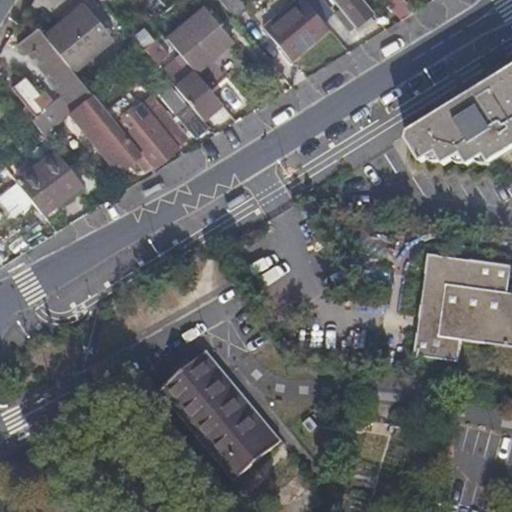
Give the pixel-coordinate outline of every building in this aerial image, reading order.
[(222,0),(220,2),(237,22),(249,12),(239,0),(222,0)] [(290,61),(328,29),(303,0),(298,0),(263,29),(290,61)] [(353,26),(372,11),(364,2),(362,0),(332,0),(339,8),(350,22),(353,26)] [(386,0),(401,20),(405,18),(414,12),(404,0),(386,0)] [(83,3),(78,7),(84,14),(109,43),(113,40),(83,3)] [(78,7),(43,34),(49,42),(84,14),(78,7)] [(334,12),(345,26),(350,22),(339,8),(334,12)] [(194,20),(222,54),(235,44),(207,10),(194,20)] [(73,71),(109,43),(84,14),(49,42),(73,71)] [(213,62),(222,54),(194,20),(169,41),(194,71),(198,75),(212,92),(227,78),(225,75),(224,74),(213,62)] [(348,30),(353,26),(350,22),(345,26),(348,30)] [(22,44),(76,110),(94,97),(85,86),(73,71),(49,42),(43,34),(39,30),(22,44)] [(145,50),(158,64),(170,55),(157,41),(145,50)] [(7,55),(0,60),(0,70),(12,62),(7,55)] [(511,69),(428,121),(458,158),(463,155),(471,166),(478,162),(479,163),(487,157),(492,163),(511,151),(511,69)] [(176,87),(203,119),(222,103),(212,92),(198,75),(194,71),(176,87)] [(24,78),(12,87),(36,116),(42,112),(33,101),(39,96),(24,78)] [(156,89),(176,114),(188,104),(167,80),(156,89)] [(126,167),(142,156),(115,122),(94,97),(76,110),(70,114),(92,143),(102,136),(126,167)] [(142,156),(151,167),(178,146),(166,132),(176,123),(161,106),(157,109),(151,114),(144,106),(140,101),(115,122),(142,156)] [(151,114),(157,109),(150,101),(144,106),(151,114)] [(44,216),(47,220),(60,210),(57,206),(59,205),(55,199),(67,190),(71,195),(83,187),(71,172),(53,150),(37,163),(14,181),(26,194),(44,216)] [(10,159),(2,166),(14,181),(37,163),(33,159),(19,169),(10,159)] [(83,187),(85,189),(100,177),(85,160),(71,172),(83,187)] [(55,199),(59,205),(71,195),(67,190),(55,199)] [(420,322),(415,354),(460,361),(463,338),(511,345),(511,290),(509,290),(511,271),(511,263),(430,252),(420,322)] [(205,349),(158,390),(234,480),(282,438),(205,349)]
